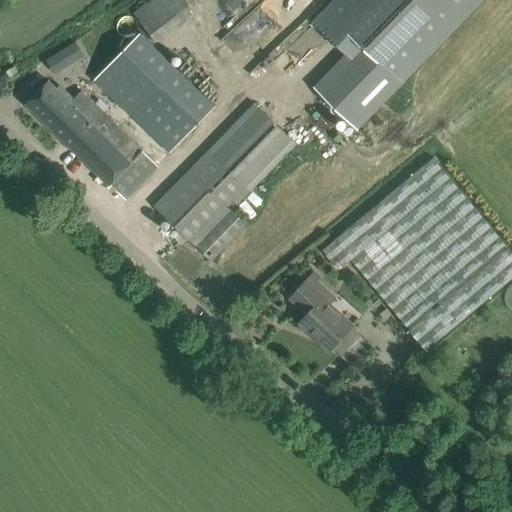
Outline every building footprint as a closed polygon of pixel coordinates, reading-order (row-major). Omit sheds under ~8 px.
[(194,13),(184,0),(151,0),(134,13),(156,41),(194,13)] [(355,127),(479,0),(370,0),(344,27),(359,42),(314,88),(355,127)] [(141,32),(137,36),(95,79),(170,153),(215,105),(141,32)] [(78,41),(46,56),(53,72),(85,57),(78,41)] [(49,81),(41,89),(27,103),(126,199),(159,165),(82,91),(74,99),(60,86),(57,89),(49,81)] [(297,143),(256,103),(156,206),(212,260),(248,223),(233,208),(297,143)] [(511,277),(511,251),(434,157),(323,249),(339,269),(351,258),(426,349),(511,277)] [(360,334),(351,327),(352,326),(329,305),(335,298),(316,280),(319,277),(314,272),(291,298),(309,314),(301,323),(312,333),(313,332),(318,337),(317,338),(330,350),(333,346),(342,354),(360,334)]
